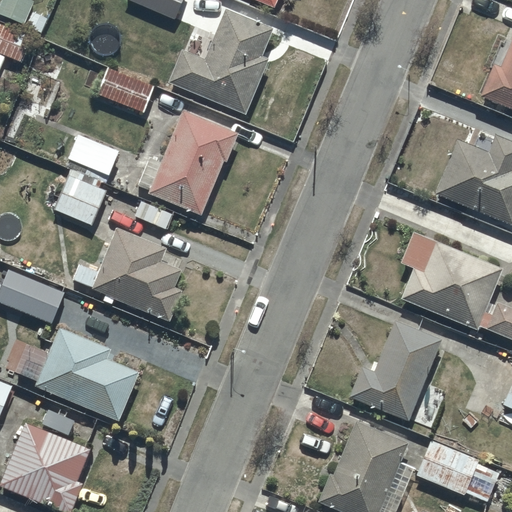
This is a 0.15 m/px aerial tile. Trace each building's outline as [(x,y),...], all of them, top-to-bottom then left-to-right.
[(32,0),(1,0),(0,4),(0,9),(25,19),(32,0)] [(137,0),(176,16),(182,0),(137,0)] [(275,24),(226,3),(205,54),(184,45),(169,79),(246,110),(271,53),(264,50),(275,24)] [(31,33),(0,19),(0,47),(20,57),(31,33)] [(511,35),(501,61),(492,57),(478,92),(511,106),(511,35)] [(155,82),(108,62),(96,90),(143,110),(155,82)] [(238,128),(184,106),(162,159),(151,154),(139,182),(150,186),(149,188),(202,210),(225,155),(227,156),(238,128)] [(487,147),(456,134),(434,189),(511,221),(511,219),(511,136),(494,129),(487,147)] [(120,146),(78,130),(68,156),(111,172),(120,146)] [(83,178),(68,172),(54,206),(94,221),(106,188),(99,185),(102,178),(85,172),(83,178)] [(166,243),(117,223),(99,268),(80,260),(74,276),(92,284),(91,286),(106,292),(104,297),(113,301),(115,295),(171,317),(184,286),(175,282),(182,264),(161,256),(166,243)] [(502,265),(413,227),(401,258),(414,263),(401,294),(477,327),(479,322),(511,336),(511,302),(497,296),(496,298),(489,295),(502,265)] [(64,288),(10,265),(0,288),(0,295),(52,318),(64,288)] [(441,335),(394,316),(373,367),(361,362),(349,392),(407,416),(441,335)] [(111,345),(61,324),(36,382),(119,416),(138,368),(107,355),(111,345)] [(511,376),(502,399),(511,403),(511,376)] [(0,413),(13,383),(0,377),(0,413)] [(407,437),(354,416),(331,472),(328,470),(317,500),(348,511),(394,511),(413,464),(399,458),(407,437)] [(92,443),(25,417),(0,481),(74,509),(86,479),(79,476),(92,443)] [(478,457),(430,436),(417,471),(465,491),(465,489),(487,499),(499,470),(476,460),(478,457)]
